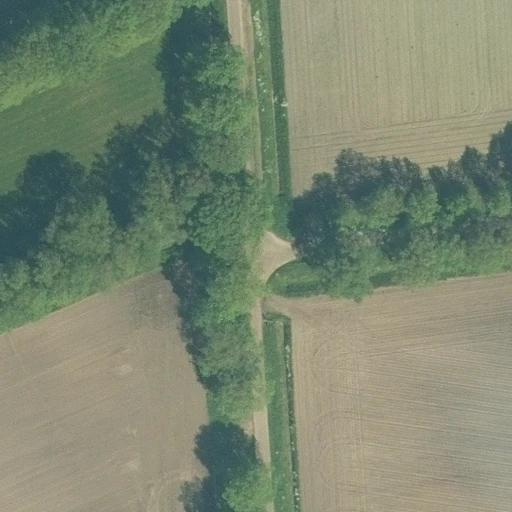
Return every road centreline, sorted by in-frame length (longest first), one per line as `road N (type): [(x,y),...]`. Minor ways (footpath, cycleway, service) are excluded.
road 1 (unclassified): [(248,255),(511,219)]
road 2 (unclassified): [(265,511),(248,255)]
road 3 (unclassified): [(248,255),(233,0)]
